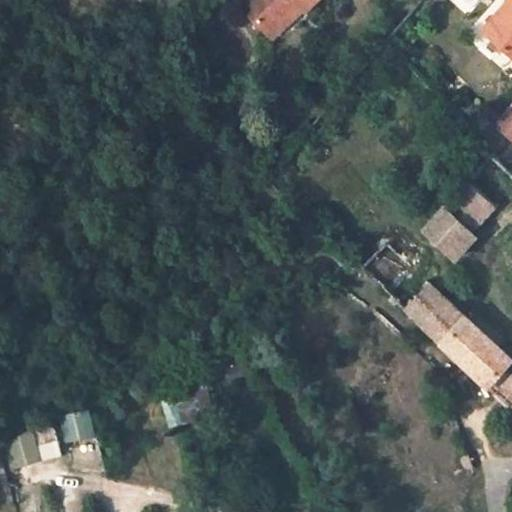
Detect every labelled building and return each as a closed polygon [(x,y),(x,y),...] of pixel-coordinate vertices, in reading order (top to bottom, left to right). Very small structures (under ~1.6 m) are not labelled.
[(314,0),(252,0),(245,7),(268,32),(298,3),(304,9),(305,10),(314,0)] [(511,6),(511,0),(508,0),(484,29),(488,33),(511,6)] [(304,9),(298,3),(268,32),(273,37),(304,9)] [(511,6),(488,33),(511,53),(511,6)] [(511,135),(511,104),(497,123),(511,135)] [(496,205),(470,179),(446,207),(427,230),(456,257),(476,236),(471,232),(496,205)] [(387,243),(363,266),(444,343),(467,315),(387,243)] [(511,356),(467,315),(444,343),(490,387),(497,393),(511,376),(511,370),(507,366),(511,359),(511,356)] [(179,394),(163,398),(173,424),(201,416),(191,381),(202,378),(200,370),(174,378),(179,394)] [(511,376),(497,393),(511,409),(511,376)] [(202,378),(191,381),(201,416),(213,412),(202,378)] [(71,411),(62,416),(67,438),(94,434),(88,408),(71,411)] [(54,419),(32,429),(40,457),(41,461),(62,452),(54,419)] [(32,429),(7,440),(14,467),(40,457),(32,429)] [(461,456),(461,461),(463,464),(467,468),(472,469),(470,461),(472,458),(469,453),(465,452),(461,456)]
